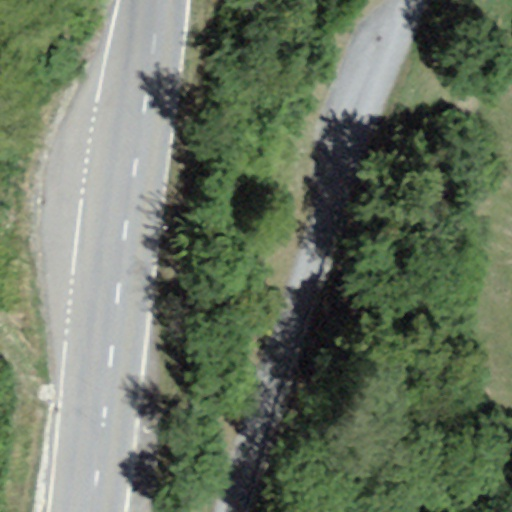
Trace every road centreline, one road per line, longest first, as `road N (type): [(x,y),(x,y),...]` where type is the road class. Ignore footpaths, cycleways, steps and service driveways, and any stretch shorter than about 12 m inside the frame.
road 1 (residential): [(230,511),(291,283),(412,0)]
road 2 (secondary): [(154,0),(88,511)]
